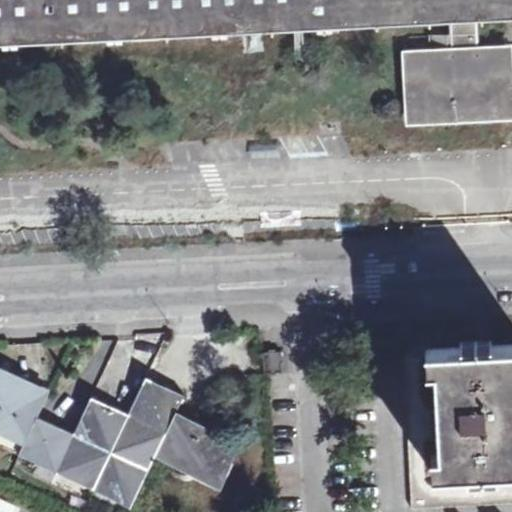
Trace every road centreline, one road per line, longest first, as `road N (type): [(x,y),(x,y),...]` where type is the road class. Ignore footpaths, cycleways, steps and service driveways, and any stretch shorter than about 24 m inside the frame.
road 1 (residential): [(307,284),(0,301)]
road 2 (residential): [(307,284),(320,511)]
road 3 (residential): [(511,273),(307,284)]
road 4 (unknown): [(135,194),(114,149),(91,142),(28,146),(0,124)]
